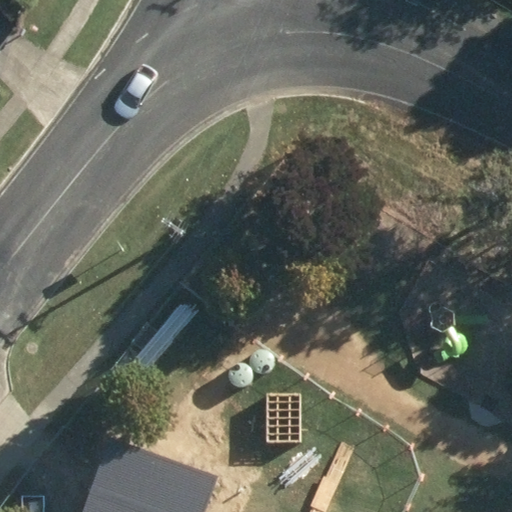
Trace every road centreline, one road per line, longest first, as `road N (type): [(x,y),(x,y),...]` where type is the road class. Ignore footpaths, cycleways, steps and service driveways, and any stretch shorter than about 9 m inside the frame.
road 1 (residential): [(240,47),(170,79),(123,122),(0,274)]
road 2 (residential): [(240,47),(311,33),(355,38),(413,56),(511,115)]
